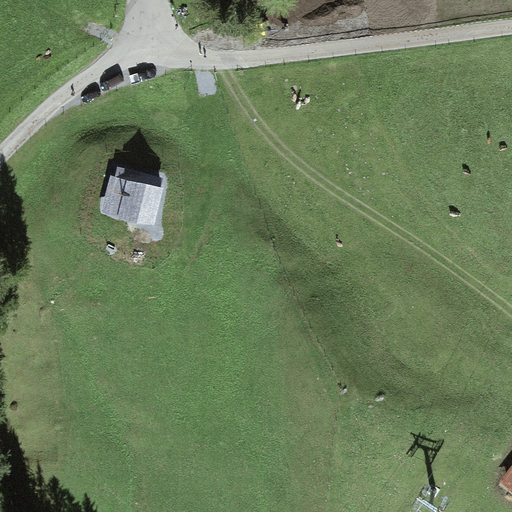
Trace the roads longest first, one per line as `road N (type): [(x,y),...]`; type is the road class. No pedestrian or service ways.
road 1 (track): [(511,313),(297,163),(253,118),(221,59)]
road 2 (track): [(155,34),(221,59),(511,27)]
road 3 (residential): [(0,156),(64,93),(155,34),(144,0)]
